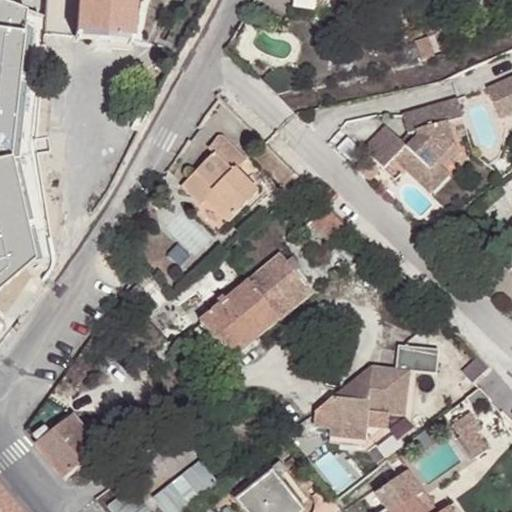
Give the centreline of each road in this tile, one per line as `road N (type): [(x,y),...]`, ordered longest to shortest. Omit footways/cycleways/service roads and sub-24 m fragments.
road 1 (residential): [(511,344),(478,324),(199,59)]
road 2 (unclassified): [(0,388),(199,59)]
road 3 (unknown): [(66,511),(121,482),(185,480)]
